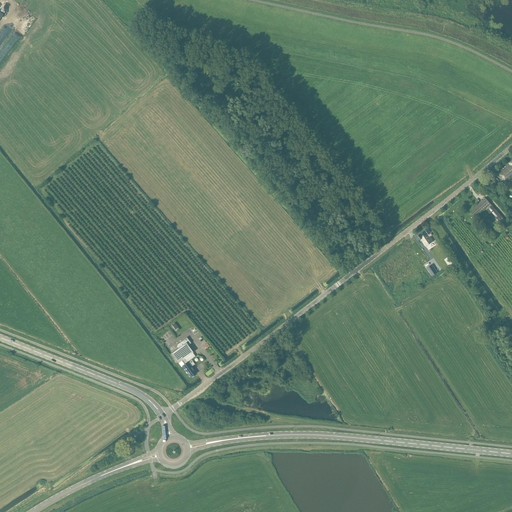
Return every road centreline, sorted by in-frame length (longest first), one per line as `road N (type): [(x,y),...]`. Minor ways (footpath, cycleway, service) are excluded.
road 1 (unclassified): [(161,416),(511,145)]
road 2 (primary): [(511,453),(312,435),(215,442)]
road 3 (tertiary): [(161,416),(132,390),(0,337)]
